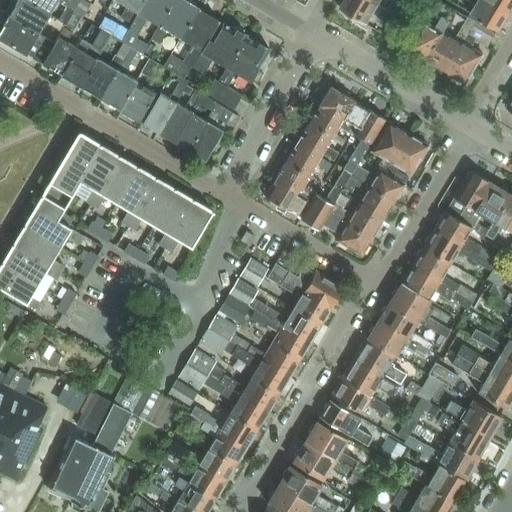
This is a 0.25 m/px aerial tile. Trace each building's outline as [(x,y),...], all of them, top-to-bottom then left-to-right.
[(8,14),(7,15),(38,33),(44,22),(60,32),(65,23),(59,19),(49,13),(26,0),(16,0),(14,4),(11,4),(7,10),(7,11),(8,14)] [(26,0),(49,13),(56,1),(66,7),(59,19),(65,23),(72,12),(77,3),(72,0),(26,0)] [(83,0),(80,0),(74,11),(83,16),(90,4),(83,0)] [(116,0),(126,6),(120,17),(128,21),(140,0),(116,0)] [(145,0),(131,23),(140,28),(146,17),(159,25),(173,0),(145,0)] [(184,0),(173,0),(159,25),(151,38),(159,43),(167,30),(180,37),(198,8),(195,6),(195,2),(191,0),(187,0),(186,1),(184,0)] [(389,23),(394,14),(395,14),(371,0),(344,0),(340,8),(366,24),(371,16),(372,14),(389,23)] [(392,0),(371,0),(395,14),(400,5),(392,0)] [(406,48),(423,58),(426,60),(444,30),(445,30),(457,10),(439,0),(435,0),(425,18),(424,17),(411,39),(406,48)] [(505,18),(509,12),(500,6),(489,0),(470,0),(476,3),(470,14),(489,25),(498,30),(499,27),(502,27),(506,21),(505,18)] [(511,0),(489,0),(500,6),(509,12),(511,6),(511,0)] [(201,50),(208,37),(213,29),(219,20),(210,15),(210,12),(204,8),(203,8),(200,9),(198,8),(180,37),(201,50)] [(42,63),(48,66),(61,74),(66,65),(77,47),(66,41),(76,25),(81,17),(72,12),(65,23),(60,32),(54,43),(49,50),(47,55),(42,63)] [(0,37),(33,57),(33,58),(33,59),(40,63),(41,62),(42,63),(47,55),(49,50),(54,43),(38,33),(7,15),(3,23),(0,23),(0,37)] [(476,22),(468,17),(456,37),(445,30),(444,30),(426,60),(446,71),(451,63),(463,41),(474,25),(476,22)] [(200,51),(227,67),(228,67),(241,44),(246,36),(246,35),(244,34),(243,30),(243,29),(238,26),(233,28),(231,26),(231,27),(223,22),(218,31),(212,40),(208,37),(201,50),(200,51)] [(488,47),(494,37),(474,25),(463,41),(451,63),(446,71),(465,83),(483,54),(474,49),(471,47),(475,39),(488,47)] [(77,47),(66,65),(61,74),(63,75),(64,79),(69,82),(73,81),(80,85),(97,57),(101,50),(111,35),(102,30),(94,44),(92,44),(92,45),(82,39),(77,47)] [(228,67),(235,72),(242,76),(250,81),(251,79),(257,82),(263,72),(257,69),(269,49),(267,47),(266,43),(261,40),(260,40),(256,41),(254,40),(253,40),(246,36),(241,44),(228,67)] [(100,97),(130,47),(122,42),(109,64),(97,57),(80,85),(83,87),(84,90),(88,93),(92,92),(100,97)] [(137,51),(130,47),(100,97),(108,101),(108,105),(113,108),(117,107),(120,108),(125,100),(136,81),(124,74),(137,51)] [(149,77),(156,64),(149,59),(141,72),(149,77)] [(158,131),(175,102),(176,102),(182,91),(186,84),(188,81),(179,76),(176,80),(179,82),(169,98),(159,93),(142,122),(144,123),(145,126),(149,129),(152,128),(158,131)] [(242,95),(227,86),(214,79),(206,92),(233,109),(242,95)] [(136,81),(125,100),(120,108),(127,113),(128,117),(132,119),(136,118),(139,120),(155,92),(136,81)] [(186,84),(182,91),(189,95),(193,88),(186,84)] [(319,104),(344,118),(357,126),(367,109),(353,101),(354,100),(331,86),(330,85),(329,87),(319,104)] [(195,90),(185,107),(176,102),(175,102),(158,131),(160,132),(160,136),(165,138),(168,137),(173,140),(201,93),(195,90)] [(204,105),(211,110),(216,102),(201,93),(173,140),(179,144),(179,147),(184,150),(187,149),(188,150),(206,120),(198,115),(204,105)] [(226,123),(232,112),(216,102),(211,110),(213,111),(208,121),(206,120),(188,150),(194,153),(194,156),(199,159),(202,158),(204,159),(214,142),(217,142),(220,137),(219,134),(222,129),(213,124),(217,117),(226,123)] [(319,104),(309,122),(344,142),(346,139),(335,133),(339,127),(351,134),(352,133),(357,126),(344,118),(319,104)] [(364,154),(380,128),(385,119),(367,108),(367,109),(357,126),(352,133),(363,139),(357,149),(364,154)] [(232,112),(226,123),(234,127),(240,117),(232,112)] [(388,121),(383,130),(371,150),(382,157),(377,166),(378,167),(385,171),(408,133),(388,121)] [(298,139),(307,144),(333,160),(338,152),(328,145),(331,139),(342,146),(344,142),(309,122),(298,139)] [(79,181),(91,161),(100,144),(78,131),(40,196),(63,210),(79,182),(79,181)] [(410,175),(428,145),(408,133),(385,171),(392,175),(396,170),(397,167),(410,175)] [(320,156),(305,148),(296,143),(286,161),(310,175),(317,163),(320,165),(319,167),(326,171),(331,163),(320,156)] [(90,204),(116,161),(119,156),(100,144),(91,161),(79,181),(79,182),(91,188),(83,200),(90,204)] [(356,149),(344,168),(352,173),(356,165),(357,165),(364,154),(357,149),(356,149)] [(119,156),(116,161),(90,204),(97,208),(104,196),(116,203),(138,167),(119,156)] [(300,193),(310,175),(286,161),(275,178),(300,193)] [(394,200),(404,184),(405,183),(392,176),(392,175),(385,171),(378,167),(371,179),(366,176),(368,172),(357,165),(356,165),(352,173),(351,174),(394,200)] [(138,167),(116,203),(128,210),(121,222),(128,226),(157,178),(138,167)] [(343,169),(324,199),(333,204),(334,202),(340,193),(343,187),(351,174),(352,173),(344,168),(343,169)] [(392,175),(392,176),(405,183),(408,177),(396,170),(392,175)] [(470,170),(453,197),(466,204),(458,219),(464,223),(490,182),(481,176),(480,174),(475,171),(473,171),(470,170)] [(357,202),(384,217),(394,200),(351,174),(343,187),(351,192),(355,185),(363,191),(357,202)] [(157,178),(128,226),(134,230),(141,218),(153,225),(175,189),(157,178)] [(289,209),(298,215),(303,206),(308,198),(299,193),(300,193),(275,178),(265,196),(288,210),(289,209)] [(490,182),(464,223),(471,227),(475,222),(476,223),(481,215),(492,222),(493,222),(510,193),(508,192),(507,190),(501,186),(499,187),(496,185),(490,182)] [(175,189),(153,225),(165,232),(158,244),(165,248),(194,200),(175,189)] [(340,193),(334,202),(335,202),(341,206),(343,207),(348,198),(340,193)] [(488,230),(485,235),(493,240),(500,227),(511,233),(511,194),(510,193),(493,222),(492,222),(488,230)] [(324,199),(315,194),(301,217),(301,218),(319,229),(327,215),(329,211),(333,205),(333,204),(324,199)] [(63,210),(40,196),(22,226),(59,248),(66,236),(78,243),(82,235),(68,226),(57,220),(61,212),(63,210)] [(194,200),(165,248),(171,252),(178,240),(191,248),(213,211),(194,200)] [(372,237),(382,221),(355,205),(348,216),(345,214),(346,212),(340,208),(341,206),(335,202),(333,205),(329,211),(372,237)] [(336,239),(361,254),(372,237),(329,211),(327,215),(322,224),(339,234),(336,239)] [(445,211),(435,228),(477,254),(481,247),(465,237),(471,227),(464,223),(458,219),(454,216),(445,211)] [(61,212),(57,220),(68,226),(72,219),(61,212)] [(86,229),(97,235),(101,228),(91,222),(86,229)] [(475,222),(471,227),(482,239),(485,235),(488,230),(476,223),(475,222)] [(59,248),(22,226),(11,245),(60,273),(64,266),(52,259),(59,248)] [(101,228),(97,235),(107,242),(112,234),(101,228)] [(424,245),(423,247),(451,263),(452,261),(458,251),(473,260),(477,254),(435,228),(430,235),(428,236),(424,241),(425,244),(424,245)] [(241,240),(249,245),(250,245),(255,236),(246,231),(241,240)] [(123,251),(134,257),(139,250),(128,244),(123,251)] [(60,273),(11,245),(0,263),(37,285),(44,273),(56,280),(60,273)] [(416,259),(412,266),(455,292),(458,286),(443,277),(450,265),(451,263),(423,247),(422,249),(421,250),(419,250),(415,256),(416,259)] [(482,247),(478,254),(486,259),(490,252),(482,247)] [(139,250),(134,257),(145,263),(149,256),(139,250)] [(84,262),(91,266),(98,256),(90,251),(84,262)] [(477,254),(473,260),(490,271),(491,269),(494,265),(494,264),(486,259),(478,254),(477,254)] [(494,264),(494,265),(491,269),(499,274),(506,260),(499,256),(494,264)] [(250,258),(248,263),(240,275),(257,285),(268,268),(250,258)] [(91,266),(84,262),(78,272),(85,277),(91,266)] [(37,285),(0,263),(0,288),(26,304),(26,303),(38,310),(42,303),(30,296),(37,285)] [(289,271),(275,263),(271,270),(330,307),(331,307),(343,288),(327,279),(328,277),(317,271),(316,272),(304,265),(298,276),(289,271)] [(402,283),(401,283),(429,299),(433,292),(449,301),(450,299),(455,292),(412,266),(407,273),(405,273),(401,278),(403,281),(402,283)] [(167,267),(163,274),(173,280),(178,273),(167,267)] [(330,307),(271,270),(270,271),(267,278),(298,297),(292,307),(321,325),(328,313),(327,312),(330,307)] [(257,290),(238,279),(229,292),(249,304),(257,290)] [(429,299),(401,283),(400,286),(398,289),(394,290),(392,294),(393,297),(389,303),(423,324),(446,338),(450,330),(428,316),(433,306),(427,302),(429,299)] [(458,286),(455,292),(471,302),(475,295),(475,294),(459,285),(458,286)] [(62,287),(57,295),(62,299),(67,290),(62,287)] [(62,299),(69,304),(76,293),(68,288),(67,290),(62,299)] [(251,305),(249,304),(229,292),(219,310),(240,323),(250,306),(251,305)] [(455,292),(450,299),(467,309),(471,302),(455,292)] [(496,295),(491,304),(498,308),(504,299),(496,295)] [(69,304),(62,299),(56,309),(63,314),(69,304)] [(314,336),(321,325),(292,307),(285,318),(271,309),(255,299),(251,305),(250,306),(255,310),(256,308),(267,315),(309,341),(312,336),(314,336)] [(511,316),(511,325),(510,329),(509,330),(511,331),(511,303),(504,299),(498,308),(511,316)] [(432,342),(412,330),(416,322),(422,325),(423,324),(389,303),(388,306),(384,307),(382,311),(382,314),(378,321),(417,344),(427,350),(432,342)] [(271,341),(300,359),(307,348),(306,347),(309,341),(267,315),(256,308),(255,310),(250,318),(275,334),(271,341)] [(237,326),(216,314),(208,328),(228,340),(237,326)] [(376,343),(394,355),(395,356),(402,345),(413,351),(413,350),(417,344),(378,321),(375,327),(371,328),(369,332),(370,335),(368,338),(376,343)] [(208,328),(200,341),(220,354),(228,340),(208,328)] [(511,335),(509,334),(503,345),(475,329),(470,337),(498,354),(511,361),(511,335)] [(235,335),(231,342),(246,351),(251,344),(235,335)] [(386,376),(399,383),(404,374),(389,365),(394,355),(376,343),(368,338),(366,341),(362,343),(360,347),(360,351),(356,357),(365,362),(386,376)] [(511,361),(498,354),(492,363),(453,340),(448,350),(457,355),(511,385),(511,361)] [(251,344),(246,351),(288,376),(291,371),(293,371),(300,359),(271,341),(264,353),(251,344)] [(417,344),(413,350),(423,356),(427,350),(417,344)] [(187,362),(207,375),(212,368),(216,361),(195,349),(187,362)] [(53,351),(48,361),(56,365),(61,356),(53,351)] [(250,376),(279,394),(286,383),(284,382),(288,376),(246,351),(243,357),(257,365),(250,376)] [(477,391),(505,408),(507,405),(510,404),(511,400),(511,385),(457,355),(452,364),(483,382),(482,383),(477,391)] [(396,386),(363,366),(354,360),(350,366),(347,369),(344,373),(344,377),(343,379),(370,395),(375,387),(391,396),(393,392),(396,386)] [(187,362),(178,376),(199,389),(203,383),(207,375),(187,362)] [(457,376),(437,365),(434,363),(427,375),(429,375),(440,382),(450,388),(457,376)] [(10,367),(3,382),(15,389),(23,374),(10,367)] [(267,411),(270,406),(271,406),(279,394),(250,377),(244,386),(230,377),(229,379),(212,368),(207,375),(267,411)] [(207,375),(203,383),(220,393),(235,402),(229,411),(258,429),(265,418),(263,417),(267,411),(207,375)] [(420,398),(420,397),(428,402),(440,382),(429,375),(421,388),(417,396),(420,398)] [(127,376),(113,402),(132,412),(146,386),(127,376)] [(198,393),(176,379),(168,393),(189,406),(198,393)] [(332,397),(361,413),(366,405),(384,415),(388,408),(369,396),(370,395),(343,379),(339,385),(336,386),(333,391),(334,394),(332,397)] [(406,389),(417,396),(421,388),(410,381),(406,389)] [(0,472),(18,481),(43,429),(38,427),(48,407),(0,383),(0,472)] [(132,412),(132,413),(145,421),(159,393),(146,386),(132,412)] [(96,435),(113,402),(94,392),(82,414),(81,413),(76,425),(96,435)] [(161,393),(148,417),(169,429),(182,405),(161,393)] [(420,398),(415,405),(426,412),(427,413),(432,404),(428,402),(420,397),(420,398)] [(355,426),(360,418),(328,399),(318,416),(367,445),(372,436),(355,426)] [(443,409),(489,435),(493,429),(497,427),(499,423),(499,418),(500,416),(473,400),(468,408),(466,410),(448,400),(443,409)] [(112,451),(132,413),(132,412),(113,402),(96,435),(91,444),(92,445),(75,479),(77,480),(68,497),(70,498),(69,498),(71,499),(71,500),(71,506),(71,507),(81,511),(87,507),(97,511),(98,511),(108,492),(102,489),(110,473),(106,471),(113,456),(115,452),(112,451)] [(195,406),(190,413),(204,421),(246,446),(249,441),(250,442),(258,429),(229,411),(221,423),(208,415),(209,414),(195,406)] [(190,414),(186,420),(200,428),(204,421),(190,413),(190,414)] [(487,439),(479,434),(441,413),(436,422),(452,432),(446,442),(447,442),(476,457),(477,456),(481,453),(484,449),(484,445),(487,439)] [(405,440),(408,435),(415,424),(406,419),(397,435),(405,440)] [(246,446),(204,421),(200,428),(214,436),(207,447),(235,463),(236,462),(237,463),(244,453),(242,452),(246,446)] [(348,439),(326,426),(318,421),(316,424),(313,425),(310,430),(311,433),(306,441),(352,469),(357,460),(340,450),(348,439)] [(61,493),(68,497),(77,480),(75,479),(92,445),(91,444),(81,439),(72,435),(47,487),(50,488),(49,490),(60,496),(61,493)] [(403,444),(437,463),(464,478),(469,471),(472,470),(475,464),(474,461),(476,458),(447,442),(440,454),(408,435),(405,440),(403,444)] [(295,458),(293,462),(301,467),(323,479),(330,467),(347,477),(352,469),(306,441),(300,450),(297,450),(294,456),(295,458)] [(176,443),(172,449),(183,456),(187,449),(176,443)] [(233,466),(234,465),(235,463),(207,447),(201,457),(187,449),(183,456),(196,465),(224,481),(228,474),(231,473),(234,469),(233,466)] [(164,456),(160,464),(214,497),(218,491),(221,490),(224,486),(223,483),(224,481),(196,465),(191,474),(178,467),(179,465),(164,456)] [(402,460),(400,464),(398,468),(423,482),(452,499),(457,491),(460,489),(462,485),(462,482),(464,479),(464,478),(437,463),(430,475),(415,466),(414,467),(402,460)] [(357,462),(353,470),(362,475),(367,468),(357,462)] [(176,497),(199,511),(205,511),(208,511),(211,507),(210,504),(214,497),(160,464),(155,471),(166,478),(160,487),(176,497)] [(317,494),(322,484),(299,470),(291,465),(289,468),(286,469),(283,474),(284,477),(279,484),(325,511),(329,507),(331,503),(317,494)] [(353,470),(346,480),(360,488),(366,478),(362,475),(353,470)] [(387,479),(382,487),(395,495),(400,487),(387,479)] [(167,511),(199,511),(176,497),(160,487),(149,481),(145,488),(159,496),(172,505),(167,511)] [(368,481),(363,491),(372,496),(377,487),(368,481)] [(400,487),(395,495),(425,511),(445,511),(448,511),(451,505),(450,503),(452,500),(452,499),(423,482),(415,495),(400,487)] [(283,511),(305,511),(325,511),(279,484),(275,491),(272,492),(269,497),(270,500),(268,503),(277,508),(283,511)] [(136,495),(128,507),(137,509),(145,511),(147,504),(147,503),(140,498),(136,495)] [(425,511),(395,495),(391,503),(406,511),(405,511),(425,511)]
